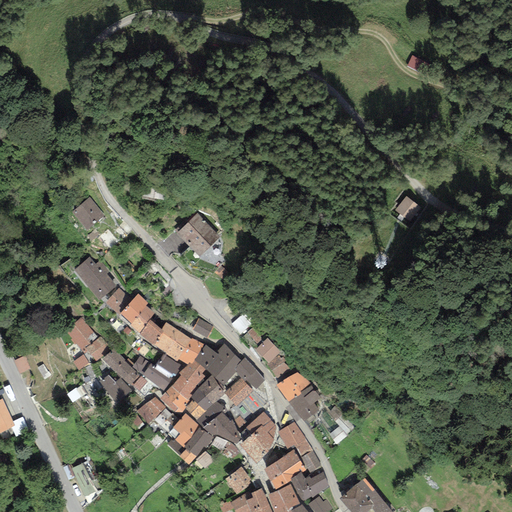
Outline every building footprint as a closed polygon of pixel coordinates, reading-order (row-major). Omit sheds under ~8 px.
[(418,44),(416,53),(432,57),(434,48),(418,44)] [(414,56),(408,66),(417,71),(423,61),(414,56)] [(159,188),(144,184),(142,196),(156,199),(156,196),(164,198),(165,191),(159,190),(159,188)] [(424,207),(406,194),(396,209),(413,221),(424,207)] [(103,215),(89,196),(72,209),(87,228),(103,215)] [(214,229),(196,210),(177,228),(195,247),(214,229)] [(95,263),(89,255),(74,266),(98,296),(114,284),(106,273),(109,271),(100,260),(95,263)] [(117,310),(120,308),(130,298),(118,288),(106,300),(117,310)] [(130,298),(120,308),(131,318),(145,304),(147,302),(138,292),(130,298)] [(131,318),(130,320),(140,329),(150,315),(154,310),(145,304),(131,318)] [(150,315),(140,329),(154,340),(163,326),(161,325),(156,320),(156,319),(150,315)] [(99,338),(81,317),(66,328),(85,352),(89,349),(96,358),(102,355),(110,348),(100,336),(99,338)] [(244,317),(233,324),(240,335),(251,328),(244,317)] [(213,327),(198,318),(193,326),(208,335),(213,327)] [(163,326),(154,340),(166,349),(180,330),(166,321),(161,325),(163,326)] [(180,330),(166,349),(177,357),(179,354),(190,338),(180,330)] [(179,354),(188,360),(189,358),(191,359),(203,342),(191,337),(190,338),(179,354)] [(279,351),(267,337),(256,347),(268,361),(279,351)] [(217,350),(205,344),(195,356),(225,382),(235,369),(238,363),(241,360),(224,344),(217,350)] [(117,369),(127,360),(113,346),(110,348),(102,355),(117,369)] [(154,366),(150,363),(143,372),(163,385),(178,363),(163,352),(154,366)] [(24,354),(14,359),(21,373),(30,368),(24,354)] [(88,363),(83,355),(73,360),(79,368),(88,363)] [(290,368),(279,355),(268,363),(277,376),(290,368)] [(140,356),(133,365),(142,373),(143,372),(150,363),(140,356)] [(182,372),(171,383),(187,397),(190,392),(188,391),(196,383),(195,382),(205,373),(202,370),(205,366),(194,357),(179,369),(182,372)] [(235,369),(244,377),(253,367),(244,357),(241,360),(238,363),(235,369)] [(127,360),(117,369),(130,382),(139,373),(127,360)] [(265,379),(253,367),(244,377),(256,387),(265,379)] [(309,382),(297,370),(289,373),(276,381),(304,418),(319,408),(313,401),(321,395),(309,382)] [(212,372),(190,392),(193,395),(205,406),(224,391),(225,390),(223,388),(226,386),(212,372)] [(139,373),(130,382),(143,394),(154,383),(139,373)] [(115,380),(108,374),(100,379),(115,400),(132,390),(120,377),(115,380)] [(240,378),(225,390),(224,391),(236,403),(253,390),(240,378)] [(165,388),(159,394),(175,408),(182,408),(185,404),(190,398),(187,397),(171,383),(166,389),(165,388)] [(83,385),(69,391),(73,400),(87,394),(83,385)] [(1,395),(0,395),(0,429),(14,423),(1,395)] [(205,406),(193,395),(190,398),(185,404),(197,416),(207,408),(205,406)] [(166,406),(155,396),(137,410),(148,422),(153,418),(166,406)] [(207,408),(197,416),(211,429),(219,430),(235,439),(240,433),(227,406),(217,400),(207,408)] [(166,406),(153,418),(167,429),(173,422),(179,417),(166,406)] [(200,425),(186,411),(179,417),(173,422),(167,429),(183,443),(185,442),(200,425)] [(263,411),(246,424),(251,429),(240,440),(256,459),(268,447),(273,437),(276,426),(263,411)] [(294,442),(304,438),(294,422),(278,430),(288,445),(294,442)] [(213,435),(200,425),(185,442),(186,444),(179,450),(189,460),(197,452),(204,443),(206,445),(213,435)] [(346,435),(339,425),(329,433),(336,443),(346,435)] [(304,438),(294,442),(310,471),(321,464),(304,438)] [(294,448),(264,465),(275,484),(291,476),(301,470),(302,472),(306,468),(294,448)] [(207,452),(197,461),(205,469),(214,460),(207,452)] [(82,494),(94,491),(86,464),(75,467),(82,494)] [(251,477),(241,464),(226,475),(237,491),(251,481),(249,479),(251,477)] [(301,470),(291,476),(303,497),(313,494),(329,484),(323,471),(311,477),(309,475),(305,476),(302,472),(301,470)] [(364,473),(339,494),(354,511),(363,511),(371,506),(376,511),(391,511),(394,510),(364,473)] [(290,482),(269,490),(276,511),(310,511),(302,502),(300,503),(290,482)] [(272,511),(261,485),(219,506),(222,511),(224,511),(234,507),(236,511),(244,511),(251,509),(252,511),(272,511)] [(323,501),(319,495),(308,503),(315,511),(327,511),(333,509),(326,500),(323,501)]
